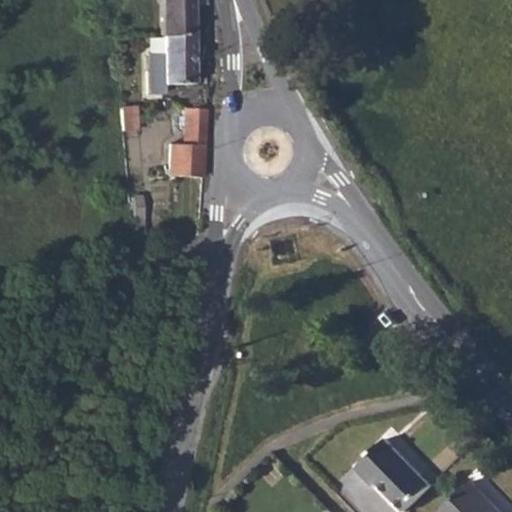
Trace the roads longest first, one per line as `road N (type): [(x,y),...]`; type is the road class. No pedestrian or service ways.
road 1 (secondary): [(306,171),(341,193),(442,326),(511,398)]
road 2 (secondary): [(166,511),(220,253)]
road 3 (unclassified): [(220,253),(0,323)]
road 4 (secondary): [(289,115),(267,52),(236,0)]
road 5 (secondary): [(235,0),(234,122)]
